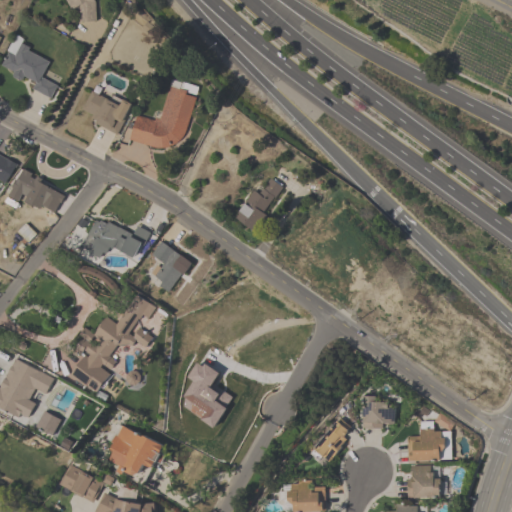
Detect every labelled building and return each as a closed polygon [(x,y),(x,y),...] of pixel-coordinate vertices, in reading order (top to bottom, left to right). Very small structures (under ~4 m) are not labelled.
[(100,18),(92,0),(64,0),(78,28),(100,18)] [(51,99),(59,81),(44,74),(49,62),(27,52),(31,43),(14,36),(1,66),(12,70),(10,76),(32,85),(30,90),(51,99)] [(129,140),(180,153),(196,96),(169,88),(160,123),(136,116),(129,140)] [(118,134),(130,107),(92,90),(80,116),(118,134)] [(2,155),(0,157),(0,184),(1,185),(16,166),(2,155)] [(13,189),(51,213),(63,193),(26,169),(13,189)] [(233,218),(252,232),(283,189),(270,179),(263,188),(257,184),(233,218)] [(134,235),(96,217),(87,237),(124,255),(132,240),(144,245),(149,234),(137,228),(134,235)] [(172,294),(192,261),(159,242),(151,256),(161,263),(150,282),(172,294)] [(69,378),(98,397),(111,378),(110,373),(115,366),(113,356),(119,349),(149,344),(148,339),(135,329),(140,322),(147,321),(155,309),(136,296),(116,325),(106,318),(95,334),(83,336),(84,340),(77,351),(85,356),(69,378)] [(45,372),(14,357),(0,386),(0,409),(22,420),(45,372)] [(393,429),(393,402),(362,402),(362,429),(393,429)] [(308,453),(324,467),(354,432),(339,419),(308,453)] [(143,466),(156,471),(167,445),(121,426),(106,462),(139,476),(143,466)] [(406,463),(445,462),(444,433),(432,433),(432,426),(419,426),(419,438),(406,438),(406,463)] [(104,483),(68,466),(58,487),(94,504),(104,483)] [(431,477),(431,468),(408,468),(408,499),(441,499),(441,477),(431,477)] [(315,488),(315,484),(279,484),(279,503),(287,503),(287,511),(324,511),(325,488),(315,488)] [(156,511),(156,503),(135,503),(136,495),(99,495),(99,511),(156,511)]
